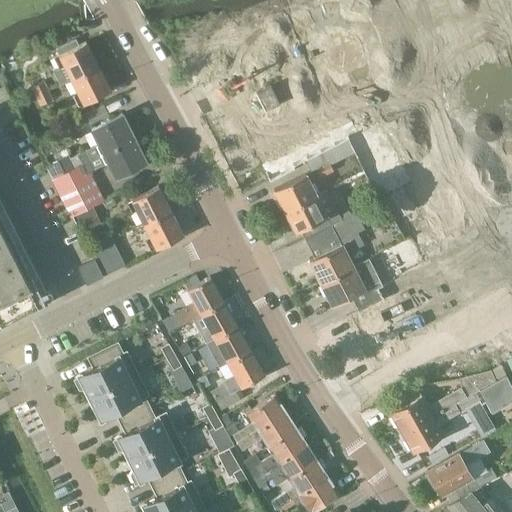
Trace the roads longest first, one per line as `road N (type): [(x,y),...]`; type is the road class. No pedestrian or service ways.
road 1 (residential): [(192,158),(381,63),(499,306),(511,300)]
road 2 (tertiary): [(405,511),(303,371),(231,234)]
road 3 (residential): [(76,308),(0,143)]
road 4 (tertiary): [(192,158),(111,0)]
road 5 (residential): [(76,308),(231,234)]
road 6 (residential): [(37,385),(100,511)]
